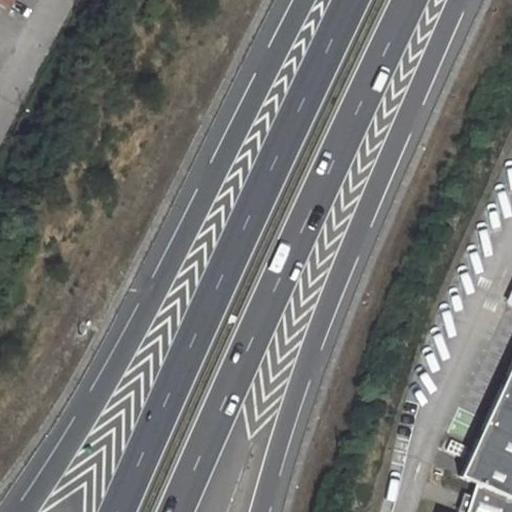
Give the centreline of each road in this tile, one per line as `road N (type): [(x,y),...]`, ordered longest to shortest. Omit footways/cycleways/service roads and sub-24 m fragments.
road 1 (trunk): [(306,0),(117,368),(26,511)]
road 2 (trunk): [(175,511),(410,0)]
road 3 (trunk): [(351,0),(116,511)]
road 4 (trunk): [(262,511),(321,322),(458,0)]
